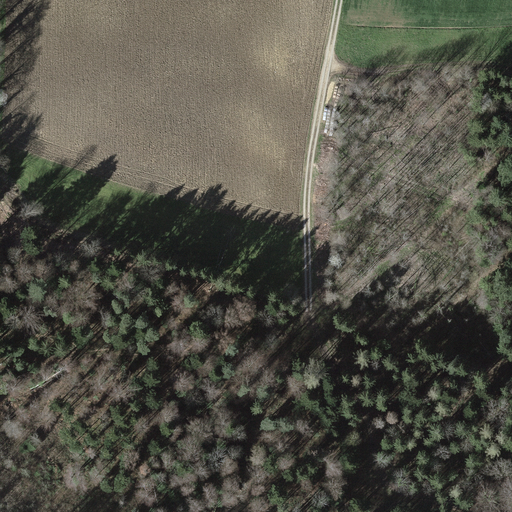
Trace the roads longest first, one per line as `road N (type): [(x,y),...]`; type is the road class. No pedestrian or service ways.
road 1 (track): [(500,511),(404,490),(380,472),(367,420),(315,332),(307,185),(338,0)]
road 2 (track): [(106,352),(187,346),(258,358),(293,343),(309,312)]
road 3 (track): [(326,67),(511,67)]
